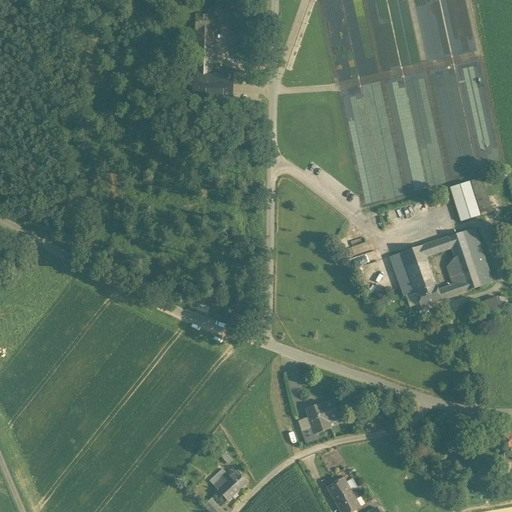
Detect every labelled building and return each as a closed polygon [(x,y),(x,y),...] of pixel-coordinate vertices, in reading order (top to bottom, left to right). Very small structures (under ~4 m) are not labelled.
[(232,0),(219,0),(219,11),(232,11),(232,0)] [(215,16),(195,15),(195,30),(197,30),(212,31),(214,31),(215,16)] [(212,31),(197,30),(197,43),(211,43),(212,31)] [(211,43),(197,43),(196,73),(193,73),(192,96),(232,97),(233,74),(210,73),(211,43)] [(472,183),(482,215),(492,212),(482,180),(472,183)] [(450,188),(460,222),(479,216),(469,182),(450,188)] [(480,277),(489,274),(474,229),(464,232),(480,277)] [(480,277),(464,232),(447,238),(451,249),(456,265),(462,283),(480,277)] [(369,298),(389,292),(374,252),(360,233),(332,243),(353,270),(357,269),(369,298)] [(451,249),(447,238),(422,247),(426,258),(451,249)] [(434,280),(426,258),(422,247),(391,257),(406,296),(415,293),(415,292),(436,284),(438,284),(437,279),(434,280)] [(462,283),(456,265),(447,268),(453,286),(462,283)] [(451,287),(454,297),(475,289),(492,283),(489,274),(480,277),(462,283),(453,286),(451,287)] [(436,284),(415,292),(415,293),(419,305),(421,309),(448,299),(444,289),(438,291),(436,284)] [(444,289),(448,299),(454,297),(451,287),(444,289)] [(410,308),(419,305),(415,293),(406,296),(410,308)] [(497,297),(476,305),(480,319),(502,311),(497,297)] [(332,401),(306,410),(315,434),(331,429),(328,422),(338,418),(332,401)] [(224,451),(219,456),(226,465),(232,461),(224,451)] [(249,485),(234,469),(231,472),(227,468),(213,481),(231,501),(249,485)] [(343,478),(327,489),(340,511),(353,511),(360,508),(343,478)] [(228,511),(217,499),(208,507),(212,511),(228,511)]
